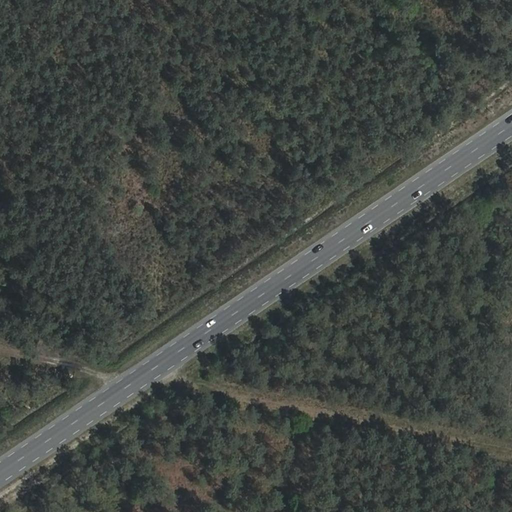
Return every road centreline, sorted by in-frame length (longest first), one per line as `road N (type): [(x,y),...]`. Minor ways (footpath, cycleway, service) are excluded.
road 1 (secondary): [(0,472),(511,125)]
road 2 (track): [(0,353),(511,451)]
